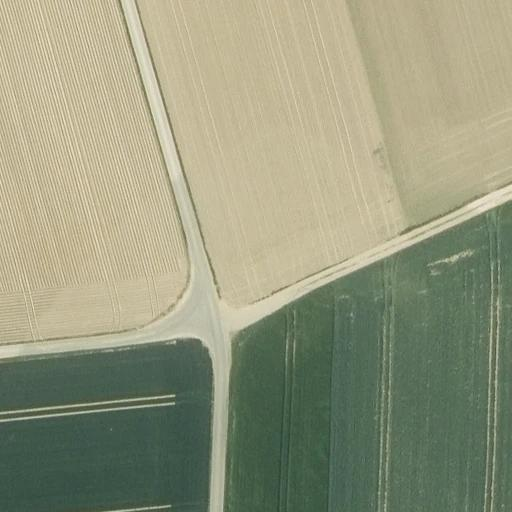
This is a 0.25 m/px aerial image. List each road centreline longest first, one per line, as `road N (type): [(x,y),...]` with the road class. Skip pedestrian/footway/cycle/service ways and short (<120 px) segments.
road 1 (track): [(511,192),(217,327),(0,353)]
road 2 (track): [(133,0),(217,327),(214,511)]
